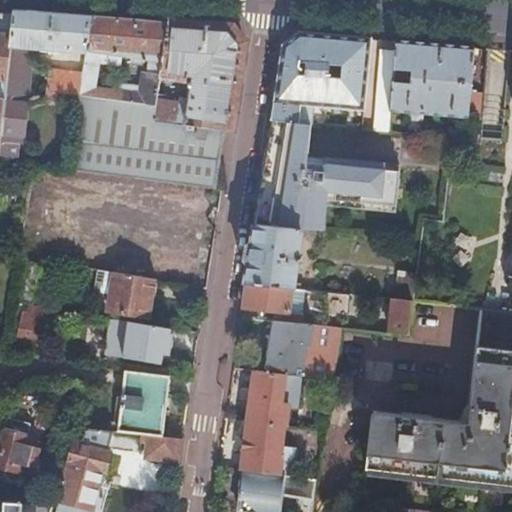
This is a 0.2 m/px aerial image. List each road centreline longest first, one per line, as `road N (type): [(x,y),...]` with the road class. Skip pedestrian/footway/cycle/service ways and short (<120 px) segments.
road 1 (residential): [(193,511),(266,0)]
road 2 (tertiary): [(362,0),(511,12)]
